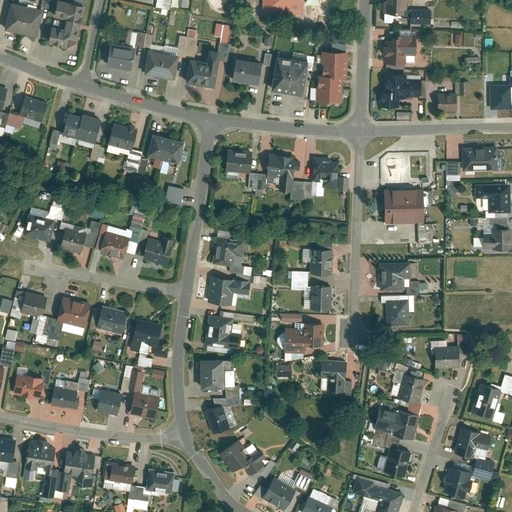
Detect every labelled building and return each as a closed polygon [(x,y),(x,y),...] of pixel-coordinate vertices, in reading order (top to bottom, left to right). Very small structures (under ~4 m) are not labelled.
[(84,6),(57,0),(54,16),(65,19),(62,29),(52,27),(48,42),(70,46),(77,41),(84,6)] [(263,0),(264,12),(303,13),(303,0),(263,0)] [(408,0),(384,0),(384,12),(408,12),(408,0)] [(43,8),(13,1),(6,28),(37,35),(43,8)] [(412,8),(411,22),(431,22),(432,8),(412,8)] [(147,32),(138,30),(135,44),(144,45),(147,32)] [(154,34),(147,32),(144,45),(152,47),(154,34)] [(387,39),(386,62),(415,62),(415,54),(417,54),(417,33),(412,33),(399,33),(398,33),(398,36),(393,36),(393,39),(387,39)] [(452,45),(461,45),(461,33),(452,33),(452,45)] [(190,36),(182,35),(179,53),(187,55),(190,36)] [(229,61),(233,42),(220,40),(218,51),(222,51),(220,59),(229,61)] [(136,45),(113,41),(108,64),(131,68),(136,45)] [(273,48),(267,47),(264,62),(271,63),(273,48)] [(180,55),(151,50),(147,71),(176,77),(180,55)] [(209,61),(193,58),(189,80),(216,85),(220,59),(222,51),(218,51),(211,50),(209,61)] [(349,51),(323,50),(322,73),(317,73),(316,100),(342,100),(343,78),(348,78),(349,51)] [(309,60),(277,54),(272,89),(304,94),(309,60)] [(263,62),(238,58),(235,78),(259,82),(263,62)] [(408,72),(386,72),(386,90),(381,90),(381,106),(400,106),(400,97),(421,97),(422,74),(408,73),(408,72)] [(461,80),(461,94),(469,94),(469,81),(461,80)] [(491,86),(492,109),(511,108),(511,106),(510,86),(491,86)] [(457,93),(437,93),(437,111),(456,111),(457,93)] [(19,113),(43,120),(49,101),(24,94),(19,113)] [(62,134),(96,142),(101,117),(67,110),(62,134)] [(398,111),(398,119),(411,119),(411,111),(398,111)] [(108,141),(133,147),(138,126),(114,120),(108,141)] [(148,152),(180,162),(186,141),(154,132),(148,152)] [(497,146),(465,147),(466,169),(498,168),(497,146)] [(250,170),(252,149),(228,147),(226,168),(250,170)] [(270,154),(268,175),(293,176),(294,155),(270,154)] [(317,185),(339,186),(341,158),(319,156),(317,181),(317,185)] [(159,160),(159,170),(167,170),(168,160),(159,160)] [(56,172),(67,173),(68,162),(57,161),(56,172)] [(444,179),(458,179),(458,161),(444,161),(444,179)] [(267,189),(268,175),(250,173),(249,187),(267,189)] [(317,185),(317,181),(294,179),(293,198),(316,199),(317,185)] [(489,212),(511,212),(511,181),(489,181),(489,183),(489,195),(489,212)] [(477,195),(489,195),(489,183),(477,183),(477,195)] [(166,184),(163,200),(178,203),(182,187),(166,184)] [(423,184),(383,184),(383,221),(416,220),(424,220),(423,184)] [(53,198),(48,213),(61,217),(66,202),(53,198)] [(92,205),(90,215),(102,217),(104,207),(92,205)] [(56,219),(29,212),(24,234),(51,241),(56,219)] [(128,228),(139,231),(143,217),(132,214),(128,228)] [(434,221),(424,220),(416,220),(415,240),(432,241),(434,221)] [(60,247),(82,252),(87,234),(83,233),(85,227),(75,224),(74,229),(66,227),(60,247)] [(511,245),(511,227),(495,227),(495,235),(495,246),(511,245)] [(125,258),(130,236),(106,230),(100,252),(125,258)] [(218,233),(214,260),(239,264),(243,236),(218,233)] [(168,265),(175,238),(164,235),(162,239),(149,236),(143,258),(168,265)] [(476,246),(495,246),(495,235),(476,236),(476,246)] [(332,249),(312,248),(311,271),(330,272),(332,249)] [(382,255),(382,290),(413,290),(413,255),(382,255)] [(208,298),(232,302),(234,289),(236,276),(212,273),(208,298)] [(252,278),(236,276),(234,289),(250,291),(252,278)] [(311,308),(331,309),(332,286),(313,285),(311,308)] [(49,295),(27,290),(22,311),(43,316),(49,295)] [(92,302),(64,295),(58,320),(85,327),(92,302)] [(0,310),(8,312),(11,299),(1,297),(0,301),(0,310)] [(409,324),(409,297),(386,297),(386,325),(409,324)] [(129,310),(103,304),(97,327),(123,334),(129,310)] [(211,311),(208,332),(229,335),(232,314),(211,311)] [(279,313),(280,321),(297,321),(297,313),(279,313)] [(164,323),(139,317),(131,348),(149,352),(150,345),(158,346),(164,323)] [(307,342),(325,343),(326,322),(308,321),(307,334),(307,342)] [(4,338),(14,340),(16,330),(6,328),(4,338)] [(206,344),(240,349),(241,337),(229,335),(208,332),(206,344)] [(307,342),(307,334),(287,333),(286,350),(306,352),(307,342)] [(0,363),(8,366),(14,342),(4,339),(0,354),(0,363)] [(99,349),(101,341),(93,340),(91,347),(99,349)] [(15,341),(13,349),(22,351),(24,343),(15,341)] [(459,367),(459,344),(438,344),(438,367),(459,367)] [(150,366),(151,356),(137,355),(136,365),(150,366)] [(154,356),(154,365),(167,365),(167,356),(154,356)] [(201,357),(203,387),(223,386),(222,356),(201,357)] [(385,375),(389,359),(377,356),(375,366),(377,367),(376,373),(385,375)] [(323,389),(345,390),(347,359),(326,358),(323,389)] [(274,364),(275,376),(291,376),(291,363),(274,364)] [(151,367),(149,375),(161,378),(163,370),(151,367)] [(405,370),(398,396),(420,403),(428,376),(405,370)] [(45,377),(17,372),(14,393),(41,398),(45,377)] [(469,413),(492,421),(503,387),(480,379),(469,413)] [(52,404),(78,407),(81,389),(55,385),(52,404)] [(118,414),(123,392),(102,388),(97,410),(118,414)] [(156,418),(161,395),(135,390),(130,413),(156,418)] [(205,409),(212,433),(229,428),(223,404),(205,409)] [(372,429),(415,438),(420,413),(377,405),(372,429)] [(455,450),(476,457),(484,432),(463,425),(455,450)] [(17,438),(0,435),(0,459),(14,461),(17,438)] [(29,443),(23,478),(35,480),(37,466),(46,467),(41,494),(55,496),(60,466),(53,465),(56,448),(53,447),(54,442),(34,439),(33,443),(29,443)] [(222,454),(235,470),(242,464),(249,474),(248,475),(252,480),(259,475),(265,467),(254,453),(248,458),(236,443),(222,454)] [(385,474),(407,479),(412,450),(391,446),(385,474)] [(75,451),(68,450),(65,472),(79,474),(78,482),(93,484),(95,467),(100,468),(102,455),(89,453),(86,449),(78,448),(75,451)] [(133,483),(136,464),(112,461),(110,480),(133,483)] [(476,470),(452,463),(445,491),(470,497),(476,470)] [(146,489),(173,493),(176,471),(150,467),(146,489)] [(292,483),(304,488),(311,473),(299,468),(292,483)] [(14,487),(16,478),(5,475),(3,484),(14,487)] [(355,492),(381,499),(385,486),(386,483),(360,475),(355,492)] [(263,497),(285,508),(296,488),(274,477),(263,497)] [(377,511),(398,511),(404,491),(385,486),(381,499),(377,511)] [(303,511),(305,511),(331,511),(334,506),(310,495),(303,511)] [(113,505),(115,511),(119,511),(124,510),(121,502),(113,505)]
